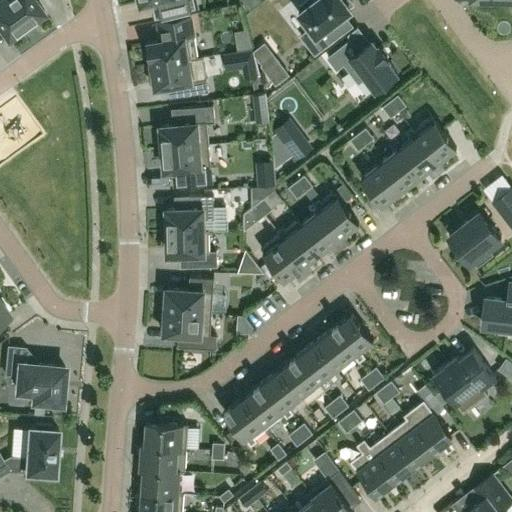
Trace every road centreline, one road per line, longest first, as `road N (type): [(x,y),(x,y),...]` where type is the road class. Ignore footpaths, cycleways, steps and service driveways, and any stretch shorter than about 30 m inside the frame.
road 1 (residential): [(127,315),(127,217),(100,13)]
road 2 (residential): [(349,275),(412,356),(470,309),(408,229)]
road 3 (residential): [(114,401),(209,386),(349,275)]
road 4 (residential): [(127,315),(68,313),(50,302),(0,234)]
road 5 (residential): [(0,84),(100,13)]
